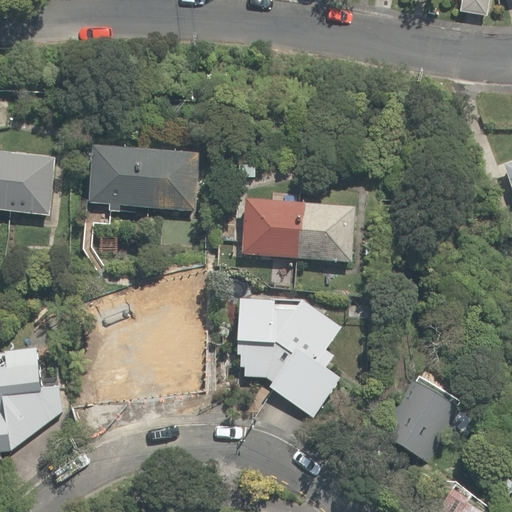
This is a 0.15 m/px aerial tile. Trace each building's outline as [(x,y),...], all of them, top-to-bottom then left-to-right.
[(456,0),(455,10),(484,13),(485,0),(456,0)] [(194,145),(82,138),(78,200),(191,207),(194,145)] [(50,156),(0,150),(0,206),(45,211),(50,156)] [(511,165),(503,169),(511,194),(511,268),(510,269),(511,273),(511,165)] [(344,201),(242,197),(239,257),(342,261),(344,201)] [(269,297),(234,293),(241,374),(265,372),(267,385),(309,416),(335,375),(322,367),(331,352),(322,346),(338,320),(296,294),(287,307),(271,305),(269,297)] [(35,382),(31,340),(0,346),(0,451),(13,448),(64,409),(54,379),(35,382)] [(120,353),(79,356),(84,405),(124,402),(120,353)] [(461,402),(420,373),(379,430),(419,460),(461,402)] [(446,476),(431,498),(446,508),(443,511),(484,511),(490,504),(446,476)]
